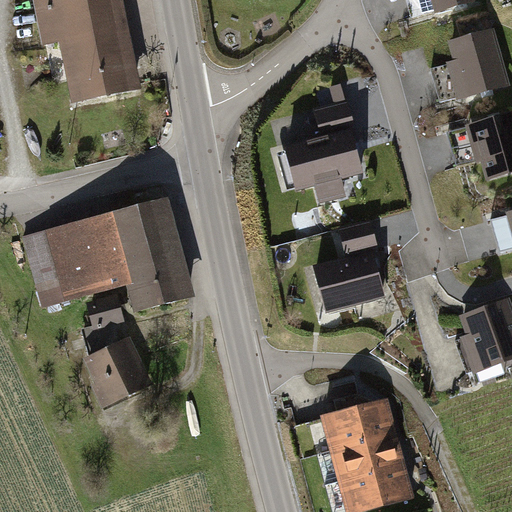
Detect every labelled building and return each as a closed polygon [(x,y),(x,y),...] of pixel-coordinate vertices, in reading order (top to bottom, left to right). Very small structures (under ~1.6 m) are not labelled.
[(124,0),(33,0),(44,49),(60,46),(73,109),(144,94),(124,0)] [(479,0),(407,0),(412,17),(436,10),(437,12),(479,0)] [(508,86),(493,32),(450,44),(456,65),(432,71),(441,103),(465,96),(465,98),(508,86)] [(345,96),(341,84),(335,86),(338,98),(345,96)] [(324,142),(287,152),(297,190),(361,173),(350,134),(356,132),(348,103),(316,112),(324,142)] [(488,180),(511,173),(511,115),(474,126),(474,127),(450,134),(458,166),(482,159),(488,180)] [(168,204),(50,235),(68,300),(130,284),(137,311),(192,297),(168,204)] [(511,215),(491,221),(500,253),(511,249),(511,215)] [(370,224),(341,232),(348,256),(377,247),(370,224)] [(68,300),(50,235),(26,241),(44,306),(68,300)] [(372,253),(314,270),(327,313),(385,296),(372,253)] [(115,298),(89,306),(95,328),(97,327),(98,331),(102,330),(101,326),(116,322),(122,320),(115,298)] [(511,358),(511,315),(507,301),(464,316),(472,337),(456,342),(468,373),(484,368),(484,369),(511,358)] [(89,359),(85,361),(105,405),(151,384),(130,340),(122,344),(89,359)] [(386,403),(323,420),(331,452),(395,435),(386,403)] [(395,435),(331,452),(340,484),(404,467),(395,435)] [(404,467),(340,484),(347,511),(363,511),(412,499),(404,467)]
